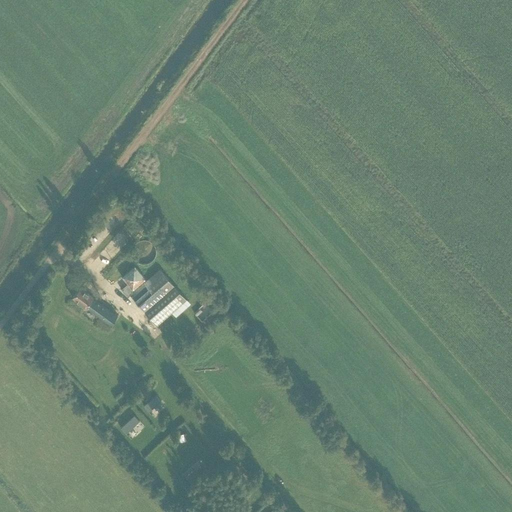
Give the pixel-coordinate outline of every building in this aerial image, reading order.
[(91,246),(113,226),(106,218),(84,239),(91,246)] [(117,235),(109,242),(117,251),(125,245),(117,235)] [(143,279),(133,266),(121,276),(132,289),(143,279)] [(186,298),(158,269),(132,291),(127,285),(121,289),(128,297),(129,295),(157,325),(171,312),(176,316),(190,303),(186,298)] [(117,316),(80,288),(72,297),(109,326),(117,316)]
